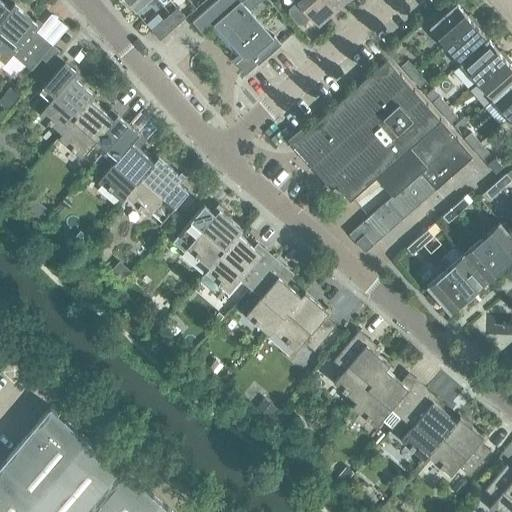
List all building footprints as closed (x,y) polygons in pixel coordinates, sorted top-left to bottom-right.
[(0,0),(0,20),(15,3),(15,2),(11,7),(2,0),(0,0)] [(216,0),(193,20),(205,34),(209,30),(212,27),(237,54),(233,58),(236,62),(238,60),(244,66),(248,66),(251,66),(257,61),(259,63),(279,46),(282,43),(275,34),(273,36),(250,10),(260,0),(216,0)] [(291,9),(290,12),(299,22),(303,23),(303,22),(312,15),(319,23),(335,10),(326,0),(298,0),(299,1),(291,8),(291,9)] [(326,0),(335,10),(345,0),(326,0)] [(446,12),(431,25),(447,43),(473,19),(457,1),(446,12)] [(0,67),(6,60),(13,52),(31,67),(41,56),(49,63),(58,53),(61,50),(54,44),(53,43),(34,27),(38,22),(36,21),(15,3),(0,20),(0,67)] [(446,12),(440,5),(425,19),(431,25),(446,12)] [(179,7),(172,13),(179,22),(187,16),(179,7)] [(172,13),(153,30),(161,38),(179,22),(172,13)] [(473,19),(447,43),(463,61),(489,37),(473,19)] [(489,37),(463,61),(478,79),(505,55),(489,37)] [(57,70),(40,90),(51,99),(41,111),(63,131),(60,135),(60,136),(64,131),(92,98),(97,92),(82,79),(74,73),(78,70),(66,60),(58,53),(49,63),(57,70)] [(511,63),(505,55),(478,79),(494,97),(511,81),(511,63)] [(306,130),(298,138),(351,199),(378,176),(393,193),(403,185),(411,178),(420,171),(435,189),(473,156),(388,59),(306,130)] [(411,74),(418,69),(409,59),(402,65),(411,74)] [(418,69),(411,74),(421,85),(427,80),(418,69)] [(511,81),(494,97),(510,115),(511,113),(511,81)] [(9,87),(0,98),(0,103),(6,109),(17,94),(9,87)] [(64,131),(60,136),(82,155),(93,142),(104,151),(130,121),(119,112),(115,117),(107,110),(93,98),(97,93),(97,92),(92,98),(64,131)] [(435,102),(442,111),(448,106),(440,97),(435,102)] [(448,106),(442,111),(452,122),(453,122),(458,117),(448,106)] [(115,160),(100,177),(122,197),(127,192),(155,160),(159,155),(155,159),(140,146),(133,140),(141,130),(130,121),(104,151),(115,160)] [(473,133),(467,138),(475,146),(480,142),(473,133)] [(480,142),(475,146),(480,153),(485,158),(490,153),(480,142)] [(127,192),(122,197),(123,197),(127,193),(150,212),(161,221),(167,213),(189,188),(182,182),(178,179),(182,175),(180,173),(159,155),(155,160),(127,192)] [(490,164),(489,164),(497,173),(504,167),(502,166),(496,158),(490,164)] [(420,171),(411,178),(427,196),(435,189),(420,171)] [(502,178),(498,182),(503,188),(511,180),(511,179),(507,174),(502,178)] [(411,178),(403,185),(418,204),(427,196),(411,178)] [(498,182),(487,191),(493,198),(503,188),(498,182)] [(403,185),(393,193),(409,212),(418,204),(403,185)] [(393,193),(385,201),(400,219),(409,212),(393,193)] [(465,198),(456,206),(461,212),(470,204),(465,198)] [(385,201),(376,209),(392,227),(400,219),(385,201)] [(183,227),(171,241),(182,250),(187,245),(211,265),(206,270),(207,270),(211,265),(238,232),(242,227),(219,207),(216,211),(205,202),(183,227)] [(51,211),(45,206),(37,216),(43,221),(51,211)] [(456,206),(445,216),(450,222),(461,212),(456,206)] [(376,209),(367,217),(383,235),(392,227),(376,209)] [(363,220),(349,232),(357,241),(366,234),(374,242),(383,235),(367,217),(363,220)] [(502,220),(501,221),(511,234),(511,226),(510,229),(502,220)] [(511,234),(501,221),(483,237),(506,263),(511,257),(511,234)] [(430,226),(419,236),(425,242),(435,233),(430,226)] [(207,270),(202,276),(202,279),(214,289),(217,289),(222,283),(229,289),(240,276),(250,285),(276,255),(265,246),(261,250),(253,244),(239,231),(243,227),(242,227),(238,232),(211,265),(207,270)] [(366,234),(357,241),(365,250),(374,242),(366,234)] [(419,236),(408,245),(414,251),(425,242),(419,236)] [(483,237),(465,252),(488,279),(506,263),(483,237)] [(465,252),(447,268),(471,294),(488,279),(465,252)] [(261,294),(246,311),(269,331),(273,326),(302,294),(306,289),(302,293),(288,281),(279,273),(287,265),(276,255),(250,285),(261,294)] [(120,262),(110,274),(119,282),(129,270),(120,262)] [(447,268),(430,284),(453,310),(471,294),(447,268)] [(273,326),(269,331),(270,331),(273,327),(297,347),(304,339),(315,348),(337,323),(329,316),(326,313),(329,309),(327,307),(306,289),(302,294),(273,326)] [(183,328),(171,317),(166,322),(178,333),(183,328)] [(360,328),(335,358),(345,367),(335,380),(358,399),(354,404),(355,404),(359,399),(385,366),(390,361),(376,349),(367,341),(371,337),(360,328)] [(218,359),(212,367),(219,372),(225,364),(218,359)] [(359,399),(355,404),(377,423),(381,418),(393,427),(402,416),(428,386),(417,377),(409,386),(401,379),(386,366),(390,361),(385,366),(359,399)] [(428,386),(402,416),(413,425),(402,437),(425,457),(429,452),(458,420),(462,415),(461,415),(458,419),(443,406),(435,399),(438,395),(428,386)] [(265,398),(257,406),(269,417),(277,408),(265,398)] [(0,511),(176,511),(49,403),(0,460),(0,511)] [(429,452),(425,457),(429,453),(452,472),(459,464),(469,474),(491,448),(484,442),(481,439),(484,435),(482,432),(462,415),(458,420),(429,452)] [(511,511),(511,466),(507,462),(486,487),(496,497),(489,505),(498,511),(511,511)] [(347,467),(339,477),(346,483),(355,473),(347,467)]
